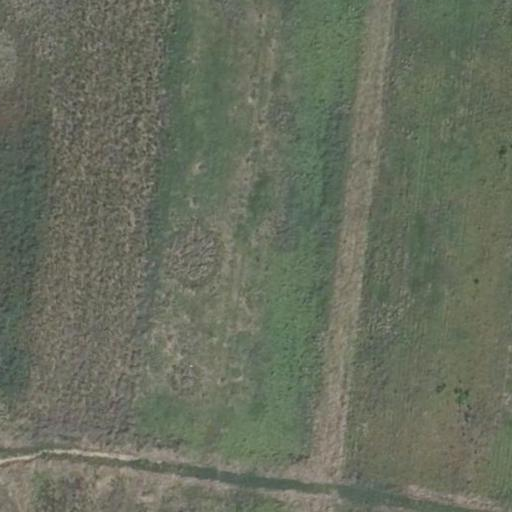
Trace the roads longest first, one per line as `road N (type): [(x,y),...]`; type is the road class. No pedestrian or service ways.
road 1 (track): [(47,0),(0,463)]
road 2 (track): [(0,440),(327,511)]
